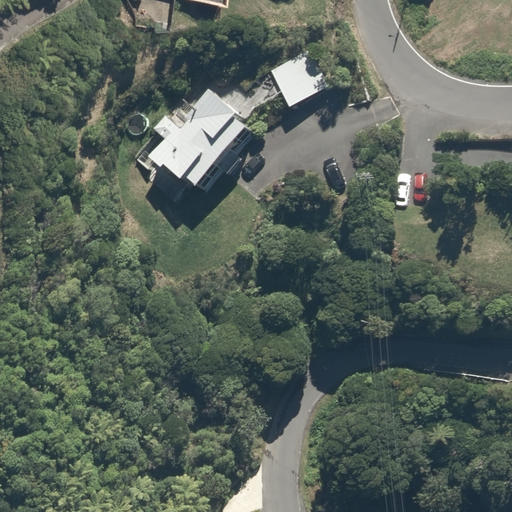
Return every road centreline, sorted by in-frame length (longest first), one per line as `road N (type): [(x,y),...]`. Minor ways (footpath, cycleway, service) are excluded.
road 1 (residential): [(279,511),(284,432),(321,370),(400,355),(511,366)]
road 2 (residential): [(511,108),(450,102),(404,81),(381,50),(367,0)]
